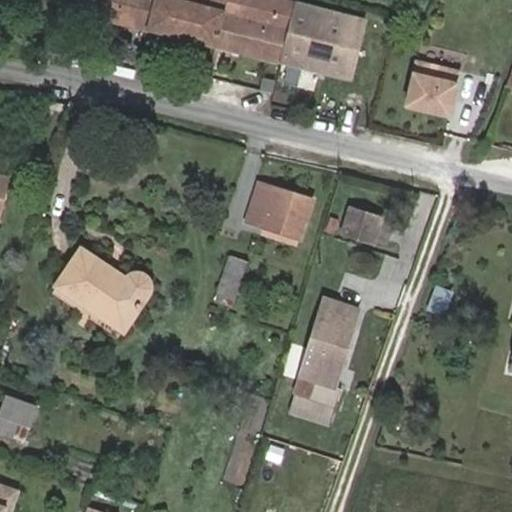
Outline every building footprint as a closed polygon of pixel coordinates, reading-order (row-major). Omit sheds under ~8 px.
[(148,28),(154,0),(88,0),(84,13),(148,28)] [(227,0),(154,0),(148,28),(217,44),(227,0)] [(266,0),(227,0),(217,44),(254,53),(266,0)] [(296,1),(293,0),(266,0),(254,53),(282,60),(296,1)] [(296,1),(282,60),(349,76),(364,18),(296,1)] [(511,88),(511,52),(511,53),(500,84),(511,88)] [(437,83),(429,123),(451,128),(460,88),(437,83)] [(246,220),(262,225),(300,237),(311,199),(258,183),(246,220)] [(373,242),(381,217),(352,208),(344,233),(373,242)] [(300,237),(262,225),(260,234),(297,246),(300,237)] [(125,278),(82,247),(55,285),(123,330),(147,292),(148,290),(148,288),(149,287),(149,284),(148,283),(148,281),(147,279),(146,277),(144,276),(143,275),(141,274),(139,273),(138,273),(136,273),(134,273),(132,273),(130,274),(128,275),(127,276),(125,278)] [(229,258),(217,293),(233,299),(246,263),(229,258)] [(325,298),(300,375),(314,380),(307,399),(295,396),(290,413),(327,425),(339,387),(333,386),(358,309),(325,298)] [(0,410),(0,416),(16,422),(29,427),(36,406),(6,395),(0,410)] [(0,448),(5,451),(16,422),(0,416),(0,448)] [(0,511),(6,511),(8,508),(14,510),(16,503),(19,497),(21,490),(0,483),(0,511)]
